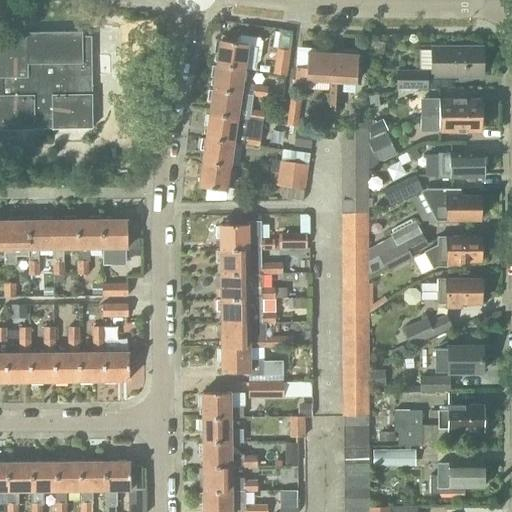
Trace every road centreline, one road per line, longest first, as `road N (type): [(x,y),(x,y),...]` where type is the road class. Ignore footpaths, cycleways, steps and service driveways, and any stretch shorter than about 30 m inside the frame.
road 1 (residential): [(193,0),(162,193),(163,420)]
road 2 (residential): [(511,8),(270,0)]
road 3 (residential): [(0,422),(163,420)]
